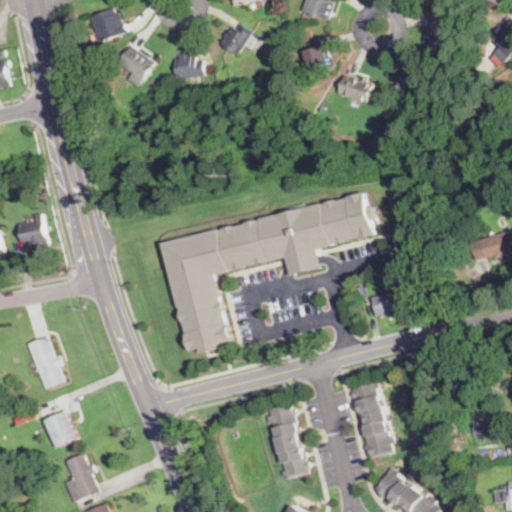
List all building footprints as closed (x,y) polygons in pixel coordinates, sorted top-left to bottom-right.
[(333,12),(332,13),(331,13),(328,13),(327,13),(321,13),(320,12),(317,12),(309,11),(305,11),(306,9),(307,5),(308,0),(332,0),(336,1),(335,6),(334,7),(333,9),(333,11),(333,12)] [(115,9),(117,14),(122,13),(124,19),(125,21),(126,24),(129,23),(130,25),(132,32),(104,43),(94,17),(115,9)] [(455,30),(453,40),(451,40),(449,40),(442,38),(439,38),(433,37),(434,29),(431,28),(431,25),(432,19),(433,18),(437,19),(440,19),(445,20),(448,20),(450,21),(450,23),(454,24),(455,24),(456,24),(455,30)] [(248,27),(248,29),(248,32),(248,46),(247,45),(240,55),(235,52),(227,46),(224,44),(228,38),(226,37),(229,32),(230,33),(235,26),(236,27),(238,29),(242,23),(248,27)] [(511,28),(511,56),(510,58),(506,63),(501,59),(497,55),(496,54),(496,53),(498,51),(499,50),(500,49),(502,46),(503,46),(500,42),(494,37),(494,36),(496,35),(499,31),(507,23),(508,23),(511,28)] [(256,45),(253,49),(248,46),(248,32),(248,29),(248,27),(251,29),(252,30),(254,31),(255,32),(253,35),(256,38),(258,39),(259,40),(256,45)] [(327,36),(328,39),(329,39),(330,40),(330,42),(331,44),(331,45),(332,46),(330,46),(333,57),(334,61),(335,62),(333,62),(324,65),(312,69),(311,64),(311,63),(312,63),(312,62),(311,59),(310,59),(309,56),(308,52),(308,51),(307,49),(312,48),(312,47),(315,46),(314,44),(313,41),(318,39),(320,38),(326,36),(327,36)] [(158,62),(141,86),(131,79),(131,78),(135,72),(122,63),(133,46),(134,45),(141,50),(150,56),(152,58),(158,62)] [(192,53),(193,56),(199,56),(200,61),(206,60),(207,66),(207,67),(208,74),(208,75),(181,78),(180,79),(178,59),(181,59),(181,56),(184,56),(184,54),(192,53)] [(10,67),(13,88),(0,88),(0,64),(4,64),(3,61),(12,60),(12,67),(10,67)] [(423,101),(416,107),(415,105),(412,102),(407,95),(405,93),(400,87),(399,85),(398,83),(400,82),(401,81),(405,78),(408,75),(416,69),(417,69),(422,64),(423,64),(426,68),(427,69),(434,78),(434,79),(436,81),(433,83),(432,83),(418,94),(421,98),(423,101)] [(488,76),(484,81),(483,81),(480,79),(484,73),(487,75),(488,76)] [(378,84),(373,101),(372,101),(366,99),(364,99),(363,98),(353,96),(351,95),(352,92),(347,91),(344,90),(345,87),(348,75),(354,76),(356,77),(359,77),(363,78),(364,79),(366,79),(367,80),(369,80),(369,82),(373,83),(375,83),(378,84)] [(501,190),(495,191),(493,181),(494,180),(508,178),(510,188),(501,190)] [(369,190),(373,205),(377,204),(380,218),(375,219),(379,233),(362,237),(362,236),(350,239),(351,241),(341,243),(340,242),(336,243),(336,244),(321,248),(326,267),(294,274),(290,256),(275,260),(274,259),(271,259),(271,260),(260,263),(260,262),(249,265),(249,266),(238,269),(237,268),(234,268),(234,270),(220,274),(226,296),(224,296),(225,299),(226,299),(229,310),(228,310),(231,322),(232,322),(236,340),(222,343),(223,348),(204,353),(203,346),(193,348),(189,332),(191,332),(188,321),(187,322),(167,242),(223,228),(224,229),(228,227),(250,222),(250,221),(261,218),(261,219),(264,218),(264,217),(282,212),(281,209),(307,202),(308,206),(326,201),(326,202),(330,202),(330,201),(352,196),(352,195),(369,190)] [(50,225),(53,238),(49,239),(50,243),(38,246),(37,242),(32,244),(31,240),(27,240),(26,237),(24,238),(23,234),(25,234),(22,224),(39,221),(38,215),(47,213),(50,225)] [(511,258),(511,259),(509,250),(480,259),(476,246),(475,241),(511,230),(511,258)] [(363,286),(358,287),(357,278),(364,277),(365,286),(363,286)] [(379,316),(375,297),(401,292),(405,311),(379,316)] [(51,336),(59,357),(63,355),(66,365),(62,367),(68,381),(48,388),(40,368),(31,344),(51,336)] [(376,379),(377,382),(380,381),(382,387),(378,388),(380,399),(385,398),(386,404),(386,405),(385,406),(388,420),(386,420),(387,423),(391,422),(393,429),(390,430),(391,435),(394,434),(396,441),(393,442),(395,451),(373,457),(371,450),(368,450),(367,443),(370,443),(365,424),(366,424),(363,411),(361,412),(357,397),(355,397),(353,390),(355,390),(354,384),(376,379)] [(295,400),(296,406),(298,406),(300,414),(299,414),(302,425),(303,425),(305,432),(303,433),(307,450),(309,450),(311,456),(309,457),(310,460),(312,460),(314,467),(312,467),(313,472),(291,477),(291,474),(288,475),(287,470),(289,470),(287,462),(285,463),(284,458),(283,458),(281,452),(283,452),(278,433),(277,433),(275,427),(278,426),(277,422),(273,423),(271,415),(275,414),(273,405),(295,400)] [(82,439),(60,448),(49,421),(54,418),(71,411),(82,439)] [(482,432),(475,433),(473,425),(481,424),(482,432)] [(35,461),(25,465),(22,458),(33,454),(35,461)] [(87,454),(92,466),(96,464),(99,472),(95,474),(102,491),(77,502),(73,492),(69,482),(79,478),(77,473),(75,474),(70,461),(87,454)] [(409,481),(410,480),(414,483),(413,484),(430,498),(433,494),(439,498),(436,502),(444,508),(440,511),(410,511),(397,501),(396,503),(386,496),(385,497),(380,493),(382,490),(377,487),(394,465),(402,471),(400,474),(409,481)] [(511,508),(509,509),(508,501),(498,502),(497,490),(507,490),(506,486),(511,485),(510,481),(511,480),(511,508)] [(89,511),(109,503),(112,511),(89,511)] [(315,511),(291,511),(296,503),(315,511)]
